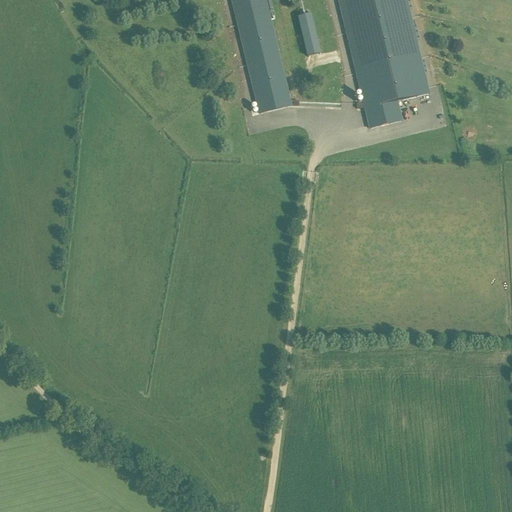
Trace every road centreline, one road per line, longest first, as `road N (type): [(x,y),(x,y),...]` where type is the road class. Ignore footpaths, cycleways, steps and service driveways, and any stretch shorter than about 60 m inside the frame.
road 1 (unknown): [(260,511),(321,76)]
road 2 (track): [(0,349),(78,429),(204,511)]
